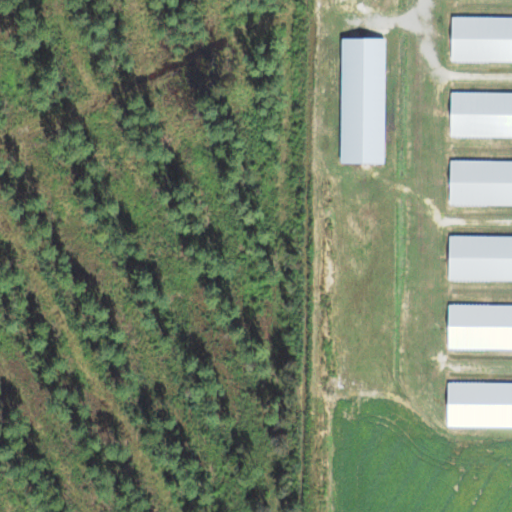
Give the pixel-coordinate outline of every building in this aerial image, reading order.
[(511,19),(454,19),(453,61),(511,61),(511,19)] [(343,41),(342,163),(382,164),(383,42),(343,41)] [(511,94),(452,94),(451,137),(511,137),(511,94)] [(511,162),(450,162),(450,205),(511,205),(511,162)] [(511,238),(450,238),(449,280),(511,280),(511,238)]
